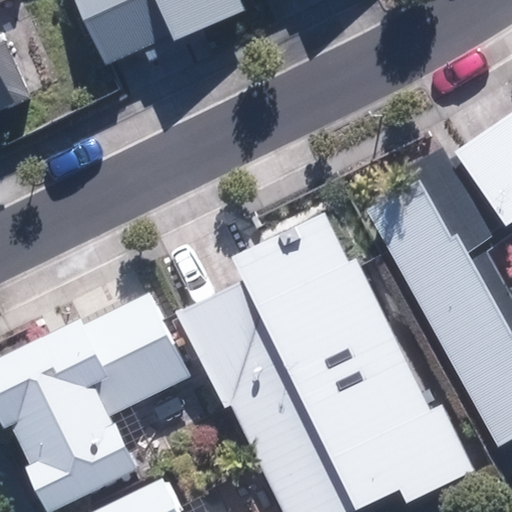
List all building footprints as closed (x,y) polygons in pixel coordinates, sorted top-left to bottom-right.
[(72,0),(104,75),(172,46),(175,53),(247,23),(237,0),(72,0)] [(0,127),(39,110),(4,33),(0,34),(0,127)] [(511,111),(452,154),(506,230),(511,226),(511,111)] [(495,450),(511,441),(511,280),(444,148),(410,166),(420,184),(365,211),(495,450)] [(358,260),(348,265),(327,219),(236,262),(353,511),(397,491),(405,506),(477,474),(393,312),(384,316),(358,260)] [(182,287),(188,306),(177,311),(224,413),(234,408),(282,511),(351,511),(353,511),(236,262),(182,287)] [(0,362),(0,423),(4,432),(14,427),(33,467),(23,472),(41,511),(54,511),(138,473),(111,416),(192,378),(151,292),(0,362)] [(184,511),(169,479),(97,511),(184,511)]
